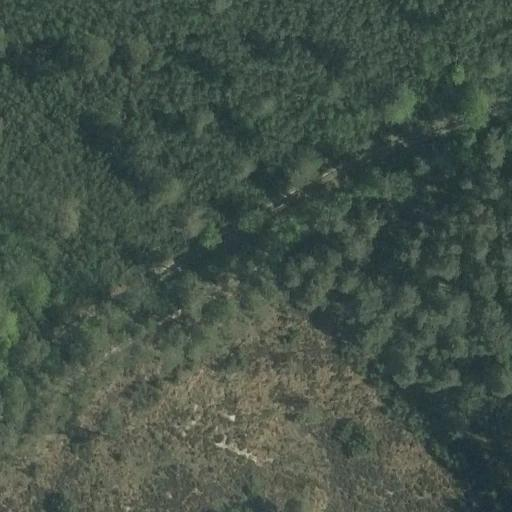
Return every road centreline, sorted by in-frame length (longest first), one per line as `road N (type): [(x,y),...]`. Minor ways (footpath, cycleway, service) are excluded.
road 1 (track): [(511,105),(402,142),(267,208),(0,375)]
road 2 (track): [(511,163),(364,201),(0,421)]
